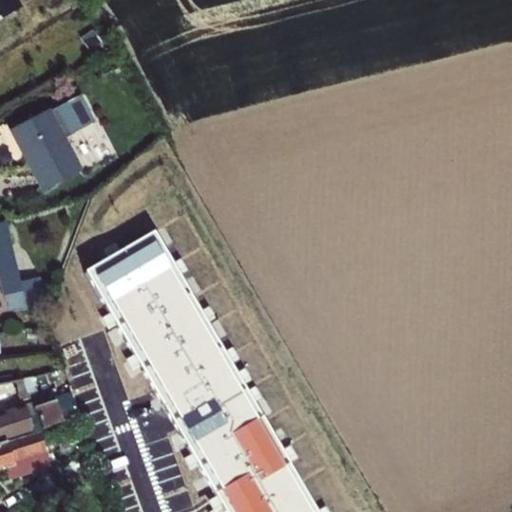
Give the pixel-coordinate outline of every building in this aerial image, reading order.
[(0,0),(0,19),(18,9),(12,0),(0,0)] [(48,113),(47,111),(9,131),(25,161),(41,191),(79,171),(62,139),(93,123),(80,96),(48,113)] [(5,221),(0,221),(0,243),(10,242),(5,221)] [(315,511),(152,232),(85,273),(223,511),(315,511)] [(0,269),(16,267),(10,242),(0,243),(0,269)] [(0,310),(42,308),(45,302),(39,277),(19,282),(16,267),(0,269),(0,275),(3,290),(0,290),(0,310)] [(0,416),(0,442),(32,432),(33,435),(41,431),(40,429),(77,417),(69,396),(33,408),(33,405),(0,416)] [(0,445),(0,468),(6,466),(12,480),(53,467),(41,431),(33,435),(0,445)]
